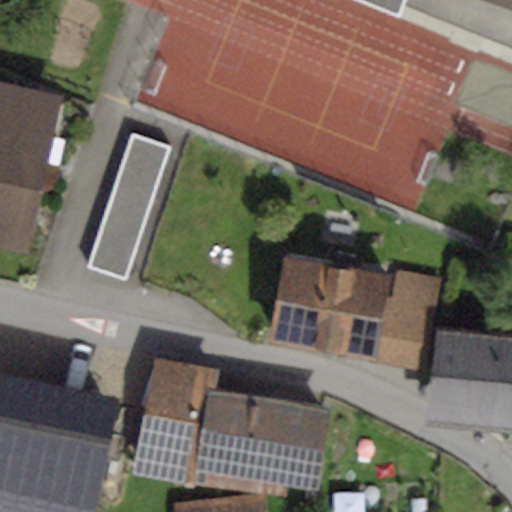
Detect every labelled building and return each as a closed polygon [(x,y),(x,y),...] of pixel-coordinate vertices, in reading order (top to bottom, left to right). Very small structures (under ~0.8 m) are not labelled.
[(405,0),(355,0),(399,18),(405,0)] [(511,0),(491,0),(511,8),(511,0)] [(0,251),(29,257),(63,96),(0,83),(0,251)] [(171,146),(130,133),(85,269),(125,283),(171,146)] [(389,275),(284,257),(269,342),(374,360),(385,296),(389,275)] [(440,276),(395,269),(391,297),(385,296),(374,360),(424,368),(440,276)] [(511,335),(438,329),(431,415),(511,422),(511,335)] [(205,385),(216,387),(219,370),(155,359),(136,470),(190,480),(205,385)] [(94,511),(118,399),(0,374),(0,511),(94,511)] [(216,387),(205,385),(190,480),(284,495),(285,485),(317,490),(331,405),(216,387)] [(266,511),(265,494),(172,505),(172,511),(266,511)]
